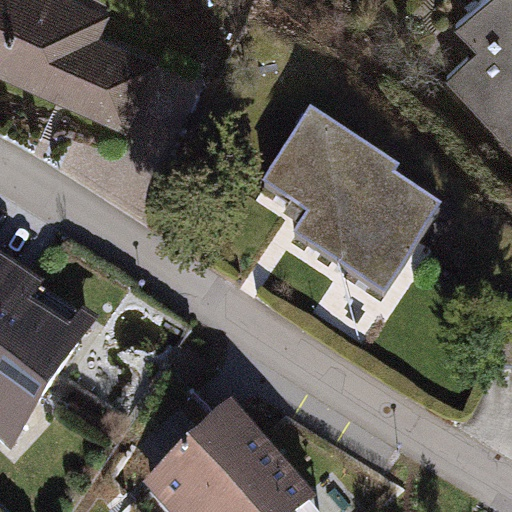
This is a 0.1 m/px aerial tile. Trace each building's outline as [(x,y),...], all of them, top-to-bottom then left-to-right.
[(0,0),(0,74),(130,131),(163,65),(101,39),(112,14),(81,0),(0,0)] [(511,0),(487,0),(455,31),(477,53),(448,80),(511,159),(511,0)] [(401,182),(313,124),(265,194),(312,222),(297,243),(385,299),(443,218),(396,190),(401,182)] [(46,291),(0,261),(0,442),(16,460),(103,328),(88,319),(77,337),(36,308),(46,291)] [(511,311),(498,310),(497,374),(511,375),(511,311)] [(322,511),(323,511),(237,414),(148,492),(165,511),(322,511)]
